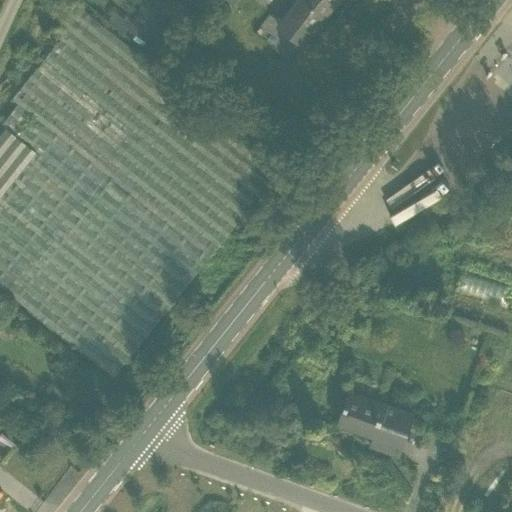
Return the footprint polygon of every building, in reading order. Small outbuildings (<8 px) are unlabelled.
[(298,0),(290,11),(279,25),(305,45),(339,0),(298,0)] [(6,127),(5,128),(36,152),(0,197),(0,285),(113,376),(281,167),(154,66),(75,3),(51,32),(60,39),(13,99),(18,104),(2,123),(6,127)] [(116,25),(123,16),(116,10),(108,18),(116,25)] [(175,27),(163,19),(153,34),(149,40),(161,48),(175,27)] [(0,134),(0,197),(36,152),(5,128),(0,134)] [(349,391),(337,423),(374,436),(370,446),(398,456),(413,414),(349,391)] [(2,432),(0,434),(0,452),(4,456),(15,442),(2,432)]
